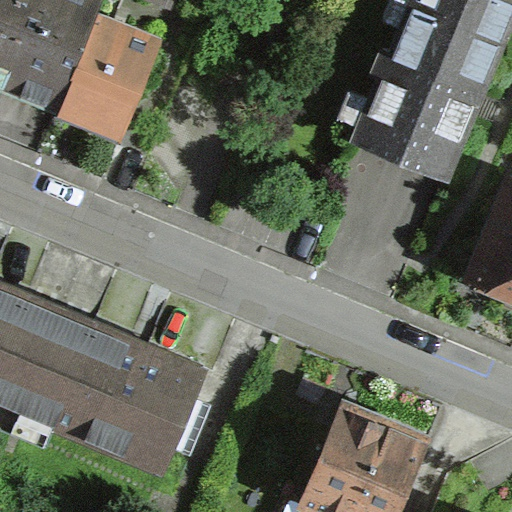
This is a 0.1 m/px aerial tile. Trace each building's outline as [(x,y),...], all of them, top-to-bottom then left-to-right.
[(114,0),(0,0),(0,90),(65,118),(107,21),(114,0)] [(511,0),(414,0),(412,7),(511,46),(511,44),(511,0)] [(456,185),(511,46),(412,7),(356,145),(456,185)] [(107,21),(65,118),(127,144),(169,47),(107,21)] [(511,184),(470,283),(506,298),(505,314),(511,317),(511,184)] [(67,311),(0,284),(0,410),(24,420),(67,311)] [(214,368),(67,311),(24,420),(171,477),(214,368)] [(408,511),(433,449),(340,413),(303,508),(314,511),(408,511)]
